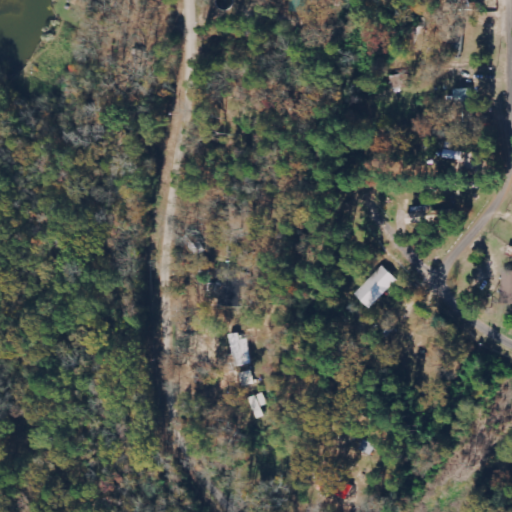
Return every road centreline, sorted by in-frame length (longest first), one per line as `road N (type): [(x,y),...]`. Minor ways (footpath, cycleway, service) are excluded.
road 1 (residential): [(239,511),(197,462),(172,351),(196,0)]
road 2 (residential): [(511,342),(487,329),(440,280),(371,193)]
